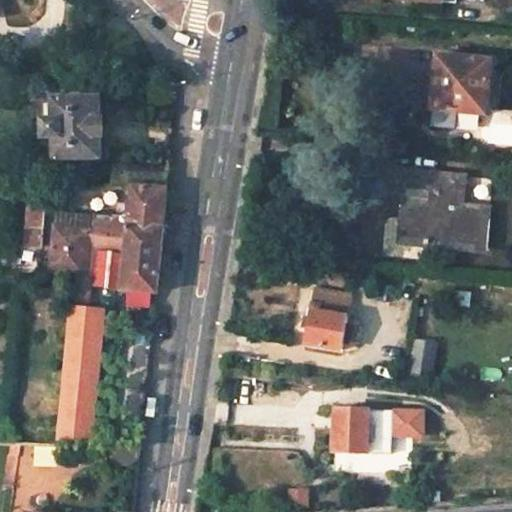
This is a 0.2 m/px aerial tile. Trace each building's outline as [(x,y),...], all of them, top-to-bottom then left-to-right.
[(489,60),(440,56),(435,110),(485,115),(489,60)] [(100,160),(102,101),(58,99),(57,121),(45,120),(45,138),(56,139),(56,158),(100,160)] [(118,289),(153,292),(159,234),(164,187),(166,166),(113,167),(112,188),(126,188),(123,225),(106,223),(103,248),(122,250),(118,289)] [(468,175),(414,170),(407,240),(489,247),(492,207),(465,205),(468,175)] [(21,246),(37,247),(42,199),(26,197),(21,246)] [(51,226),(46,270),(81,273),(85,230),(51,226)] [(351,294),(313,287),(303,342),(340,349),(351,294)] [(70,306),(59,443),(89,445),(89,440),(101,310),(70,306)] [(391,408),(334,407),(333,433),(333,451),(390,452),(390,430),(391,408)] [(104,466),(136,467),(138,445),(104,447),(104,466)] [(8,446),(1,490),(11,492),(19,446),(8,446)]
